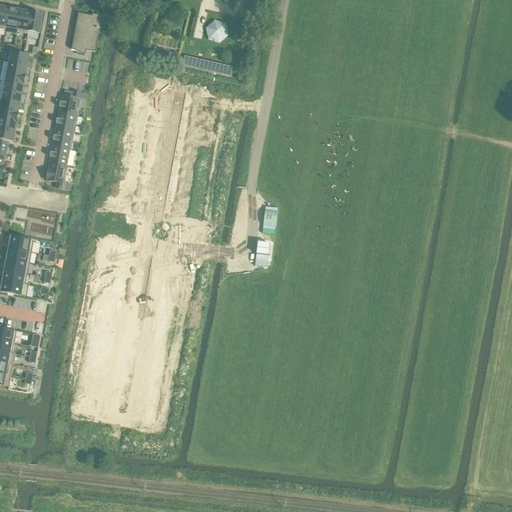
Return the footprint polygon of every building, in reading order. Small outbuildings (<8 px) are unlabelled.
[(0,29),(6,31),(10,10),(0,7),(0,29)] [(16,33),(20,12),(10,10),(6,31),(5,33),(16,35),(16,33)] [(27,32),(31,14),(20,12),(16,33),(27,35),(27,32)] [(31,14),(27,32),(39,35),(42,16),(31,14)] [(78,14),(71,51),(85,56),(86,56),(87,52),(96,53),(103,17),(92,15),(92,17),(78,14)] [(219,44),(228,36),(226,25),(215,21),(206,29),(208,41),(219,44)] [(11,54),(9,64),(27,67),(29,57),(11,54)] [(194,59),(191,69),(211,73),(213,64),(194,59)] [(25,77),(27,67),(9,64),(8,73),(25,77)] [(6,83),(23,86),(25,77),(8,73),(6,83)] [(21,95),(23,86),(6,83),(4,92),(21,95)] [(126,105),(126,106),(151,110),(153,98),(144,96),(146,90),(129,87),(128,94),(132,95),(130,106),(126,105)] [(20,105),(21,95),(4,92),(2,102),(20,105)] [(60,108),(59,114),(77,118),(81,101),(79,100),(80,94),(74,93),(73,99),(62,97),(61,104),(60,103),(59,108),(60,108)] [(191,100),(189,114),(197,116),(200,116),(199,123),(215,125),(218,105),(191,100)] [(18,114),(20,105),(2,102),(0,111),(18,114)] [(126,106),(123,119),(149,123),(150,115),(151,110),(126,106)] [(0,120),(16,124),(18,114),(0,111),(0,112),(0,120)] [(57,125),(56,131),(74,134),(77,118),(59,114),(58,120),(57,120),(56,125),(57,125)] [(123,119),(120,137),(136,140),(137,134),(146,136),(147,135),(149,123),(123,119)] [(16,124),(0,120),(0,130),(14,133),(16,124)] [(189,131),(187,143),(213,147),(216,129),(200,126),(198,132),(189,131)] [(0,140),(12,143),(14,133),(0,130),(0,140)] [(54,142),(53,148),(70,151),(69,151),(71,152),(74,134),(56,131),(55,137),(54,137),(53,142),(54,142)] [(187,143),(185,156),(210,160),(208,159),(210,147),(213,148),(213,147),(187,143)] [(51,159),(50,164),(66,168),(66,167),(69,151),(70,151),(53,148),(52,154),(51,154),(50,158),(51,159)] [(117,150),(114,168),(139,173),(141,161),(132,159),(134,153),(118,150),(117,150)] [(185,156),(182,168),(191,170),(190,176),(207,179),(210,160),(185,156)] [(50,164),(47,182),(57,184),(56,190),(62,191),(64,191),(68,167),(66,167),(66,168),(50,164)] [(114,168),(113,169),(118,170),(116,182),(137,186),(138,177),(139,173),(114,168)] [(176,183),(173,196),(198,200),(200,188),(203,189),(204,182),(189,179),(188,185),(184,184),(176,183)] [(109,193),(108,200),(124,203),(126,197),(134,198),(135,197),(137,186),(116,182),(114,194),(109,193)] [(173,196),(171,209),(179,210),(183,211),(182,217),(197,220),(198,213),(194,212),(196,200),(198,201),(198,200),(173,196)] [(11,238),(9,249),(31,254),(33,242),(23,240),(23,239),(19,238),(18,239),(11,238)] [(103,238),(100,257),(127,262),(129,249),(121,247),(117,247),(119,240),(103,238)] [(9,249),(7,260),(29,264),(31,254),(9,249)] [(167,256),(165,268),(192,273),(196,254),(180,251),(179,257),(176,257),(167,255),(167,256)] [(100,257),(96,276),(112,278),(113,272),(116,273),(124,274),(127,262),(100,257)] [(7,260),(5,271),(27,275),(29,264),(7,260)] [(163,280),(162,280),(171,282),(174,283),(173,289),(189,292),(192,273),(165,268),(163,280)] [(5,271),(3,281),(25,285),(27,275),(5,271)] [(3,281),(1,293),(8,294),(8,295),(13,296),(13,295),(26,298),(29,286),(25,285),(3,281)] [(94,285),(91,306),(106,309),(107,302),(110,303),(119,305),(119,304),(121,291),(122,291),(122,290),(94,285)] [(160,296),(157,310),(166,311),(169,312),(168,318),(183,321),(184,314),(182,313),(185,300),(160,296)] [(89,315),(85,335),(112,340),(115,327),(106,325),(103,325),(104,318),(89,315)] [(153,331),(151,344),(178,349),(182,330),(166,327),(165,333),(162,332),(153,331)] [(0,329),(0,341),(14,344),(16,332),(6,330),(7,329),(2,328),(1,329),(0,329)] [(33,335),(31,347),(38,348),(40,337),(33,335)] [(85,335),(82,353),(97,356),(98,350),(102,351),(110,352),(112,340),(85,335)] [(0,341),(0,352),(15,355),(16,355),(12,354),(14,344),(0,341)] [(151,344),(148,357),(157,358),(160,359),(159,365),(177,368),(178,361),(173,360),(175,349),(178,349),(151,344)] [(0,352),(0,363),(13,366),(15,355),(0,352)] [(0,363),(0,374),(11,376),(13,366),(0,363)] [(69,373),(67,382),(81,385),(84,370),(76,368),(74,374),(69,373)] [(84,370),(81,385),(96,388),(97,378),(92,377),(93,371),(84,370)] [(0,374),(0,386),(9,388),(11,376),(0,374)] [(149,382),(147,391),(162,394),(164,379),(156,377),(155,383),(149,382)] [(164,379),(162,394),(176,397),(178,387),(172,386),(173,380),(164,379)] [(67,382),(65,392),(71,393),(70,399),(79,400),(81,385),(67,382)] [(81,385),(79,400),(87,402),(88,396),(94,397),(96,388),(81,385)] [(147,391),(146,401),(151,402),(150,408),(159,409),(162,394),(147,391)] [(162,394),(159,409),(167,411),(169,405),(174,406),(176,397),(162,394)]
